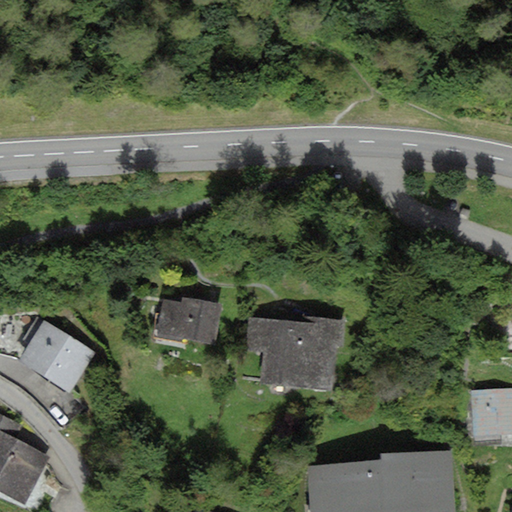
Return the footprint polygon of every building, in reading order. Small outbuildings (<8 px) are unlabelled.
[(171,298),(167,341),(220,345),(223,302),(171,298)] [(267,324),(264,386),(338,388),(340,327),(267,324)] [(95,356),(48,326),(21,368),(69,398),(95,356)] [(511,391),(476,396),(480,446),(511,442),(511,391)] [(0,427),(0,490),(31,506),(57,457),(0,427)] [(313,471),(316,511),(463,511),(459,459),(313,471)]
